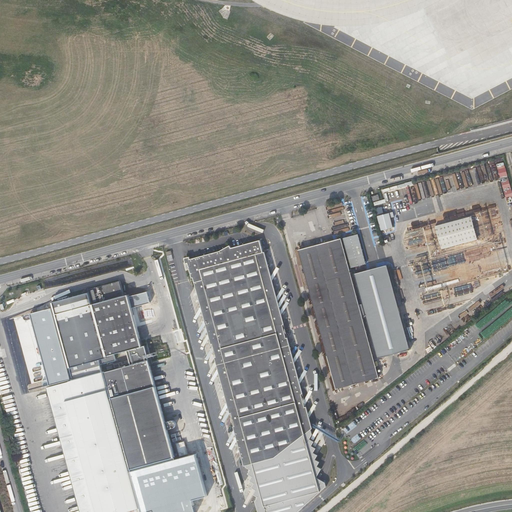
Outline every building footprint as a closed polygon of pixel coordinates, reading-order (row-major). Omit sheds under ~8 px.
[(505,162),(498,163),(500,177),(508,176),(505,162)] [(511,189),(509,178),(502,180),(507,199),(511,197),(511,189)] [(395,216),(393,211),(384,213),(382,206),(376,208),(382,230),(394,227),(391,217),(395,216)] [(441,249),(477,239),(471,216),(435,226),(441,249)] [(351,269),(365,265),(357,236),(343,240),(351,269)] [(378,376),(372,355),(342,239),(300,250),(315,309),(332,376),(335,387),(344,385),(378,376)] [(310,429),(311,428),(260,241),(232,249),(231,246),(213,253),(191,259),(191,256),(185,258),(186,264),(189,264),(193,278),(195,278),(245,464),(246,464),(246,466),(251,468),(249,472),(253,475),(250,479),(254,482),(252,486),(256,489),(254,493),(258,495),(256,500),(258,511),(296,511),(325,486),(324,483),(315,478),(320,469),(316,466),(318,462),(314,459),(317,455),(312,453),(315,448),(310,446),(313,441),(309,439),(311,435),(310,429)] [(379,358),(410,349),(388,265),(357,272),(379,358)] [(171,422),(166,424),(149,360),(147,360),(130,295),(126,296),(122,281),(90,289),(91,292),(55,302),(75,379),(71,380),(47,387),(79,511),(125,511),(137,509),(126,470),(174,458),(167,430),(173,429),(174,428),(175,427),(175,425),(175,423),(173,422),(171,422)] [(40,353),(45,372),(63,367),(58,348),(40,353)] [(354,421),(343,429),(347,433),(357,425),(354,421)]
